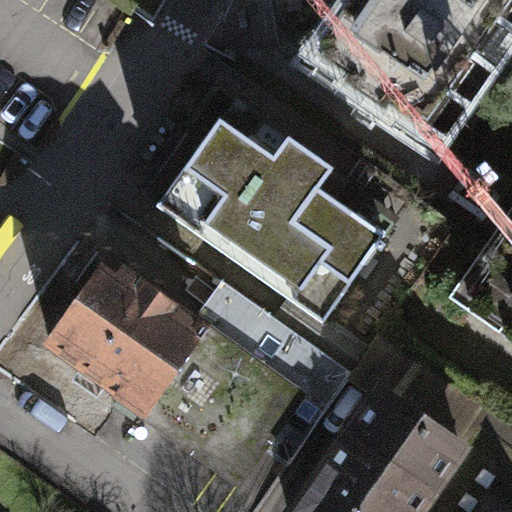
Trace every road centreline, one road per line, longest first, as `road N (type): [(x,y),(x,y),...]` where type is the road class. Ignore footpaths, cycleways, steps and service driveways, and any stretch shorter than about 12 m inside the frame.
road 1 (unknown): [(188,12),(248,74),(472,234)]
road 2 (residential): [(0,299),(196,0)]
road 3 (residential): [(0,401),(147,511)]
